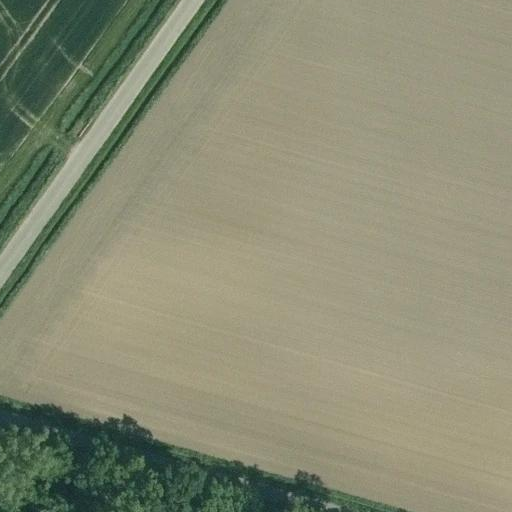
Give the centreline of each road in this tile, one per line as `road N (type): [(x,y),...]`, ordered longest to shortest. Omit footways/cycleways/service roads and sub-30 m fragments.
road 1 (unclassified): [(202,0),(0,281)]
road 2 (unclassified): [(0,412),(104,454),(313,511)]
